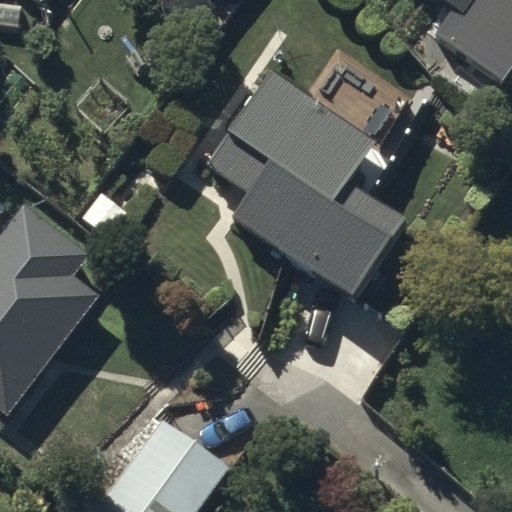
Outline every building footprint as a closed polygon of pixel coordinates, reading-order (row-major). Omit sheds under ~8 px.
[(51,0),(31,0),(44,10),(51,0)] [(511,0),(439,0),(463,17),(444,42),(507,88),(511,81),(511,0)] [(381,159),(279,88),(216,178),(257,207),(242,228),(290,262),(365,314),(416,240),(354,198),(381,159)] [(91,269),(30,223),(0,261),(0,415),(12,424),(97,312),(73,293),(91,269)] [(511,487),(511,318),(433,430),(511,487)] [(205,511),(231,476),(164,428),(103,511),(205,511)]
